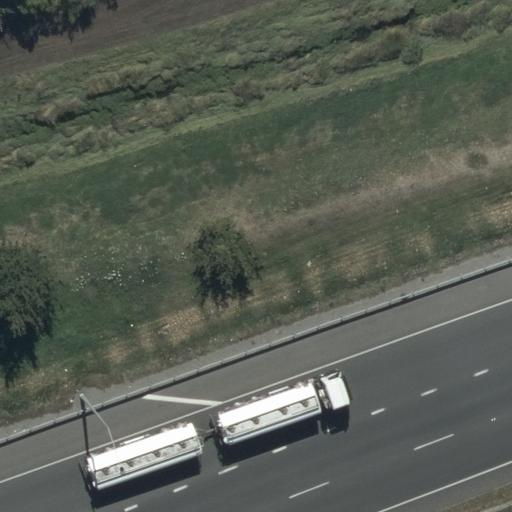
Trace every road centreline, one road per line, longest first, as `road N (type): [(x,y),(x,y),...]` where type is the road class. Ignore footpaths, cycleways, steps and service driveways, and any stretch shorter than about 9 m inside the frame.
road 1 (motorway): [(75,511),(330,483)]
road 2 (motorway): [(330,483),(511,415)]
